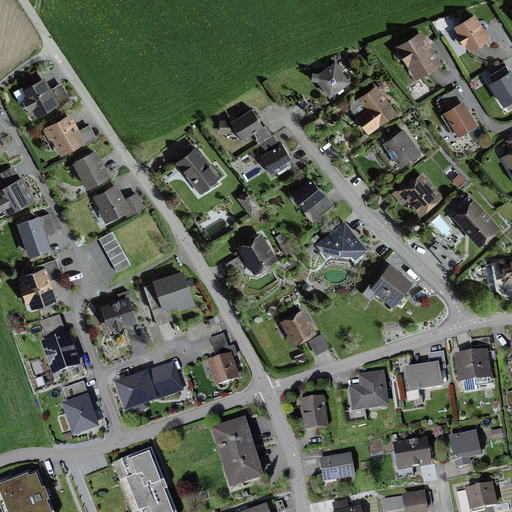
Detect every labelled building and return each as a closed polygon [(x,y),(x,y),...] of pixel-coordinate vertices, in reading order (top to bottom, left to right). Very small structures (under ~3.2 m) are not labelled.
[(465,42),(470,50),(488,38),(486,35),(488,30),(482,28),(474,16),(456,27),(460,34),(459,35),(464,43),(465,42)] [(438,63),(420,35),(400,47),(401,54),(405,59),(410,63),(417,75),(438,63)] [(319,73),(312,73),(312,79),(318,80),(330,96),(350,82),(336,62),(319,73)] [(511,75),(506,65),(491,75),(495,82),(492,84),(504,104),(511,99),(511,75)] [(33,106),(37,114),(56,104),(57,107),(69,100),(63,88),(50,94),(43,80),(24,90),(29,99),(22,102),(26,110),(33,106)] [(362,98),(369,109),(359,116),(369,130),(393,113),(375,88),(362,98)] [(459,134),(475,124),(454,89),(442,97),(450,110),(442,114),(448,124),(452,121),(459,134)] [(221,131),(237,131),(242,140),(253,133),(257,138),(256,139),(259,144),(260,143),(271,136),(265,125),(263,127),(252,109),(231,121),(221,121),(221,131)] [(62,152),(82,141),(83,145),(95,138),(88,125),(77,132),(69,117),(48,128),(62,152)] [(403,130),(385,143),(390,151),(389,152),(393,159),(395,158),(400,165),(419,152),(403,130)] [(273,135),(271,136),(260,143),(263,147),(264,147),(267,152),(263,154),(275,173),(291,163),(289,159),(291,158),(282,143),(279,145),(273,135)] [(195,148),(178,162),(201,191),(218,177),(195,148)] [(75,162),(88,187),(107,176),(94,152),(75,162)] [(0,198),(0,199),(4,207),(5,206),(9,212),(32,199),(21,179),(8,185),(2,173),(0,173),(0,196),(1,198),(0,198)] [(421,177),(408,190),(404,185),(394,194),(402,204),(409,198),(421,211),(438,196),(421,177)] [(307,209),(312,206),(320,216),(331,207),(323,197),(324,196),(310,179),(289,197),(296,205),(300,201),(307,209)] [(143,207),(136,194),(123,201),(115,186),(96,197),(108,219),(127,208),(130,214),(143,207)] [(248,192),(240,198),(251,212),(259,206),(248,192)] [(457,206),(463,213),(474,203),(469,196),(457,206)] [(496,227),(474,203),(463,213),(458,218),(479,242),(496,227)] [(31,254),(48,248),(37,217),(20,223),(31,254)] [(355,258),(365,249),(355,236),(353,238),(349,234),(351,232),(344,223),(318,244),(327,255),(333,250),(349,251),(355,258)] [(117,271),(130,264),(112,231),(99,238),(117,271)] [(241,248),(252,266),(250,268),(253,273),(257,274),(265,268),(263,265),(274,259),(260,236),(241,248)] [(511,259),(502,261),(502,258),(492,260),(492,263),(491,263),(495,289),(500,295),(506,298),(511,299),(511,259)] [(56,259),(36,267),(32,273),(23,276),(27,288),(24,293),(30,296),(34,307),(54,300),(47,280),(61,275),(56,259)] [(370,299),(375,292),(391,304),(402,291),(403,292),(411,282),(390,265),(373,286),(370,284),(362,293),(370,299)] [(158,281),(166,304),(152,309),(157,324),(172,319),(167,307),(179,303),(178,300),(190,296),(182,273),(158,281)] [(114,325),(119,328),(122,322),(135,318),(128,299),(103,307),(110,327),(114,325)] [(313,332),(302,311),(283,322),(294,342),(313,332)] [(48,342),(44,343),(54,373),(78,365),(67,335),(64,336),(57,316),(41,322),(48,342)] [(320,335),(314,338),(321,351),(327,347),(320,335)] [(486,360),(494,359),(493,351),(491,352),(489,338),(475,340),(477,354),(457,357),(461,382),(463,381),(465,392),(477,391),(476,386),(490,384),(486,360)] [(236,378),(233,369),(235,368),(233,362),(231,362),(229,356),(210,362),(217,385),(236,378)] [(173,364),(116,384),(125,410),(182,390),(173,364)] [(438,365),(406,370),(410,392),(441,387),(438,365)] [(353,409),(364,408),(364,410),(384,406),(381,384),(384,383),(383,372),(359,376),(361,386),(350,387),(353,409)] [(96,426),(81,384),(63,390),(68,405),(65,406),(74,433),(96,426)] [(302,402),(305,428),(327,425),(323,399),(302,402)] [(230,476),(231,476),(234,485),(261,477),(244,421),(217,429),(220,439),(218,439),(230,476)] [(480,455),(475,433),(450,438),(457,468),(470,465),(469,458),(480,455)] [(426,440),(395,446),(398,465),(395,465),(397,479),(413,476),(412,467),(430,464),(428,456),(433,455),(432,448),(427,449),(426,440)] [(138,511),(140,511),(141,511),(176,511),(151,449),(121,461),(128,479),(126,480),(138,511)] [(320,460),(324,480),(336,477),(336,479),(354,476),(350,455),(320,460)] [(5,499),(3,499),(7,511),(53,511),(38,472),(30,475),(29,472),(12,479),(13,482),(0,487),(5,499)] [(494,511),(499,511),(510,510),(508,502),(496,505),(491,484),(479,487),(478,484),(475,485),(476,488),(457,492),(461,511),(464,511),(493,505),(494,511)] [(384,499),(386,511),(407,509),(407,511),(425,511),(425,506),(432,505),(430,492),(405,496),(384,499)] [(250,510),(250,511),(283,511),(284,511),(280,502),(255,510),(255,509),(250,510)] [(348,511),(346,502),(333,504),(334,511),(359,511),(359,509),(348,511)]
